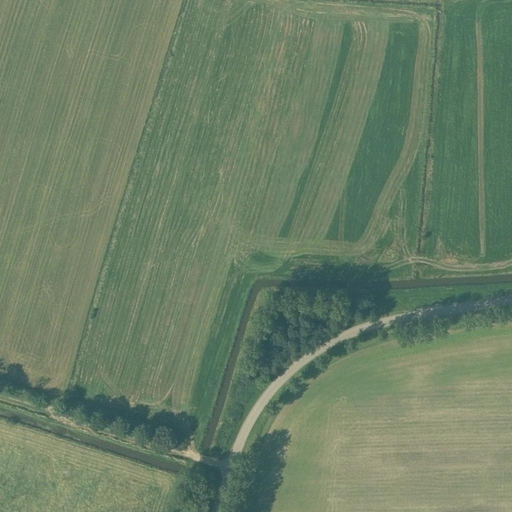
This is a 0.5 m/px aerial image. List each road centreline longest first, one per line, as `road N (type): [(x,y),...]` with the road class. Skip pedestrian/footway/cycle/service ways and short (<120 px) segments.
road 1 (tertiary): [(217,511),(244,432),(296,365),(377,324),(511,300)]
road 2 (track): [(0,394),(230,467)]
